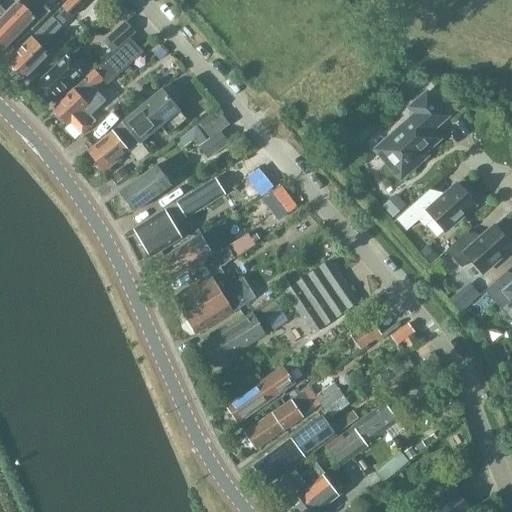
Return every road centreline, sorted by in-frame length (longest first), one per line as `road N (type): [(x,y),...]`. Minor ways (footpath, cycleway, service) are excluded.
road 1 (residential): [(511,500),(450,354),(139,0)]
road 2 (tertiary): [(247,511),(186,419),(83,202),(0,110)]
